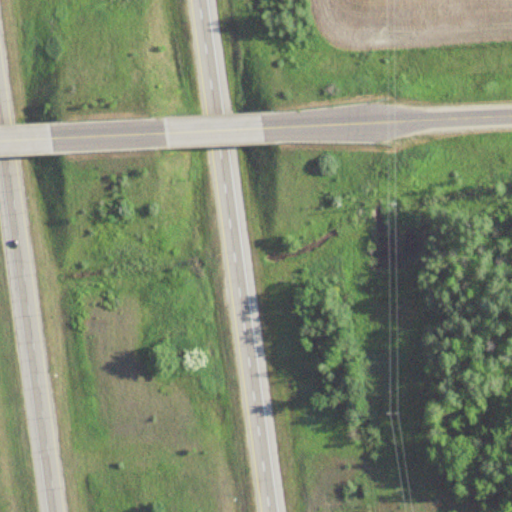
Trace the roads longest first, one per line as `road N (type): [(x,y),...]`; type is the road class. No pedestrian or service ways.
road 1 (motorway): [(260,511),(188,0)]
road 2 (motorway): [(0,107),(55,511)]
road 3 (residential): [(511,115),(275,128)]
